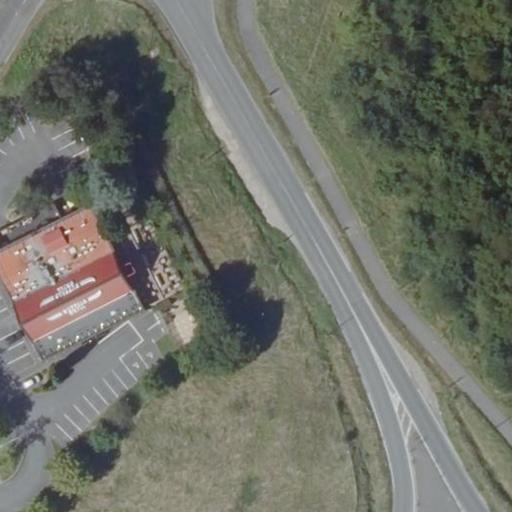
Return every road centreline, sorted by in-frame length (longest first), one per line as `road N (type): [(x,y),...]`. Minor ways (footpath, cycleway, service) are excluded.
road 1 (secondary): [(185,14),(386,377)]
road 2 (secondary): [(479,511),(386,377)]
road 3 (secondary): [(386,377),(408,482),(406,511)]
